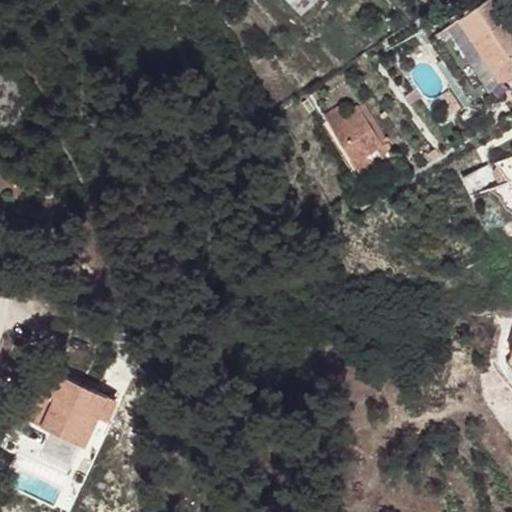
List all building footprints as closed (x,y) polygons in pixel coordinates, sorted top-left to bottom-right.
[(484,0),(475,6),(510,58),(511,56),(511,10),(505,0),(484,0)] [(475,6),(428,38),(458,83),(467,78),(484,104),(496,102),(489,90),(511,74),(511,60),(510,58),(475,6)] [(467,78),(458,83),(473,105),(484,104),(467,78)] [(449,90),(439,97),(451,114),(461,107),(449,90)] [(338,107),(324,116),(358,170),(374,160),(371,156),(378,152),(389,145),(364,106),(345,118),(338,107)] [(389,145),(378,152),(384,161),(395,154),(389,145)] [(428,155),(432,161),(439,156),(435,150),(428,155)] [(143,268),(144,260),(132,257),(130,265),(136,269),(143,268)] [(22,404),(59,422),(61,417),(71,422),(69,427),(86,436),(102,406),(107,408),(117,389),(61,362),(52,381),(37,373),(22,404)] [(61,417),(59,422),(69,427),(71,422),(61,417)] [(95,451),(87,447),(77,468),(85,472),(95,451)]
